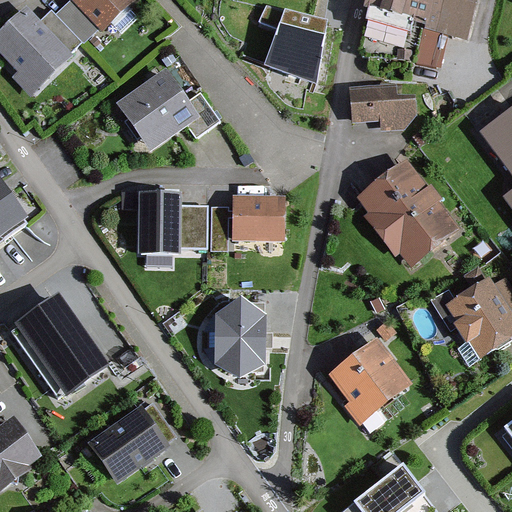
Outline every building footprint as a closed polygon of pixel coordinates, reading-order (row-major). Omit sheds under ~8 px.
[(134,0),(133,0),(68,0),(101,33),(134,0)] [(424,31),(428,32),(436,0),(375,0),(369,25),(422,39),(424,31)] [(438,0),(436,0),(428,32),(466,42),(475,9),(438,0)] [(438,0),(475,9),(477,0),(438,0)] [(73,58),(25,7),(0,30),(0,57),(35,94),(73,58)] [(325,20),(287,10),(271,64),(309,75),(325,20)] [(195,121),(160,73),(114,106),(149,154),(195,121)] [(390,86),(348,88),(350,123),(379,121),(379,131),(414,129),(413,102),(391,103),(390,86)] [(511,95),(511,94),(470,123),(511,181),(511,95)] [(462,228),(409,157),(357,196),(410,267),(462,228)] [(0,247),(29,228),(0,186),(0,247)] [(177,190),(132,189),(131,252),(176,253),(177,190)] [(287,196),(229,194),(228,239),(286,241),(287,196)] [(486,278),(446,300),(477,355),(511,336),(511,322),(509,318),(511,316),(511,277),(511,276),(491,287),(486,278)] [(265,371),(264,300),(211,301),(212,372),(265,371)] [(54,302),(15,329),(62,399),(102,372),(54,302)] [(408,385),(377,338),(324,372),(355,419),(408,385)] [(163,444),(135,405),(81,444),(109,483),(163,444)] [(0,491),(42,462),(14,421),(0,430),(0,491)] [(431,511),(404,475),(355,511),(431,511)]
